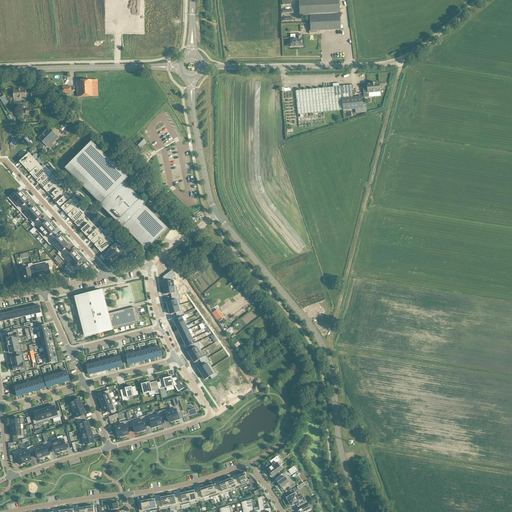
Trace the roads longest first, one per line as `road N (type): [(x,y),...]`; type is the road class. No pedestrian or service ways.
road 1 (secondary): [(365,511),(346,473),(328,356),(216,213)]
road 2 (track): [(324,348),(402,58)]
road 3 (unclassified): [(202,66),(376,65),(411,55),(477,0)]
road 4 (residential): [(282,511),(247,463),(124,493)]
road 5 (residential): [(177,359),(211,414),(109,448)]
road 6 (residential): [(104,276),(0,159)]
road 7 (residential): [(117,46),(23,47),(13,0)]
